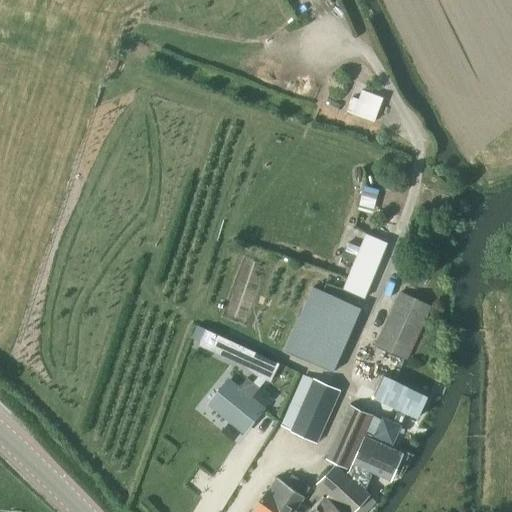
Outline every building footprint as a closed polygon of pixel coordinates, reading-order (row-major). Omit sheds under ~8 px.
[(374,122),(383,99),(366,92),(357,116),(374,122)] [(347,243),(342,257),(354,262),(349,273),(342,290),(364,299),(387,243),(366,233),(359,248),(347,243)] [(333,372),(362,308),(312,286),(284,351),(333,372)] [(386,351),(405,359),(430,306),(401,292),(376,346),(386,351)] [(220,356),(228,340),(206,330),(199,346),(220,356)] [(228,380),(210,404),(213,406),(244,431),(263,408),(251,398),(259,388),(265,380),(270,383),(279,364),(264,357),(249,350),(242,366),(256,376),(258,377),(253,383),(247,378),(238,388),(228,380)] [(314,380),(304,375),(281,426),(316,442),(339,391),(314,380)] [(418,418),(428,397),(383,376),(373,397),(418,418)] [(352,462),(364,437),(362,436),(371,414),(351,405),(327,459),(348,469),(351,461),(352,462)] [(380,415),(375,434),(396,439),(400,420),(380,415)] [(401,453),(364,437),(352,462),(353,462),(368,469),(390,478),(401,453)] [(336,465),(318,484),(348,511),(353,511),(360,505),(366,498),(368,496),(360,488),(368,469),(353,462),(348,471),(345,474),(336,465)] [(253,511),(293,511),(305,496),(278,477),(253,511)] [(342,511),(327,498),(313,511),(342,511)]
